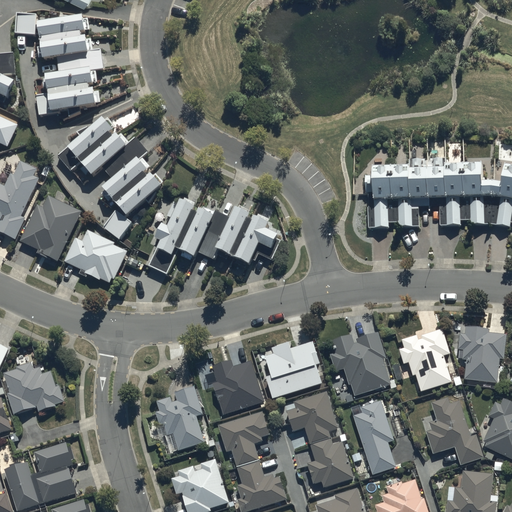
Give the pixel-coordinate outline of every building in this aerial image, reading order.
[(38,16),(19,15),(17,36),(38,37),(38,35),(43,34),(45,47),(39,48),(40,59),(45,59),(45,60),(59,58),(61,75),(49,76),(49,79),(44,80),(45,90),(50,89),(51,95),(38,96),(41,116),(58,114),(58,111),(100,106),(100,103),(102,102),(101,92),(97,92),(96,89),(93,90),(92,86),(96,86),(96,83),(100,83),(98,71),(105,70),(103,50),(94,52),(93,40),(89,40),(89,37),(85,38),(84,33),(88,33),(88,30),(91,30),(90,19),(86,20),(86,17),(41,23),(41,26),(38,25),(38,16)] [(0,101),(5,104),(7,98),(9,99),(17,83),(6,78),(6,75),(17,75),(16,54),(0,54),(0,101)] [(0,143),(9,148),(19,126),(0,116),(0,143)] [(114,200),(123,209),(120,212),(118,211),(106,229),(122,241),(134,224),(126,218),(129,216),(130,217),(164,188),(162,185),(164,184),(158,176),(156,177),(154,175),(151,177),(149,174),(152,172),(150,170),(152,168),(145,159),(150,154),(137,139),(132,144),(123,135),(121,137),(119,135),(116,137),(114,134),(117,132),(116,130),(118,128),(110,120),(108,122),(106,119),(92,130),(90,128),(79,133),(83,138),(60,158),(73,172),(84,164),(86,167),(82,170),(88,178),(93,175),(95,177),(106,169),(115,181),(106,188),(108,191),(104,194),(110,203),(114,200)] [(447,204),(438,204),(440,226),(467,226),(463,160),(444,162),(447,204)] [(467,226),(491,226),(492,177),(483,177),(483,160),(463,160),(467,226)] [(491,226),(511,228),(511,162),(505,161),(500,177),(492,177),(491,226)] [(418,205),(430,205),(428,162),(410,164),(411,204),(418,205)] [(430,205),(438,204),(447,204),(444,162),(428,162),(430,205)] [(0,220),(1,221),(0,222),(0,231),(17,240),(27,219),(23,217),(40,180),(35,177),(38,170),(22,163),(16,176),(12,174),(6,188),(0,185),(0,220)] [(395,227),(391,164),(371,164),(372,175),(366,174),(368,230),(389,229),(395,227)] [(420,228),(418,205),(411,204),(410,164),(391,164),(395,227),(420,228)] [(39,206),(21,242),(40,250),(38,253),(59,263),(83,213),(48,196),(46,202),(47,202),(44,208),(39,206)] [(164,228),(158,240),(163,243),(156,257),(151,267),(169,276),(178,259),(176,258),(178,253),(179,251),(182,253),(181,256),(192,262),(194,259),(196,260),(200,252),(216,261),(219,256),(228,260),(230,257),(239,261),(237,264),(247,269),(248,266),(251,267),(252,265),(257,255),(273,262),(283,242),(279,241),(281,237),(269,230),(272,224),(269,223),(270,220),(260,215),(259,217),(259,218),(257,217),(256,219),(255,221),(251,219),(253,216),(250,214),(252,211),(242,207),(241,209),(240,210),(239,209),(238,212),(233,220),(217,212),(216,213),(206,208),(205,210),(204,211),(203,210),(202,212),(200,215),(196,212),(198,209),(195,207),(197,205),(187,200),(186,202),(184,201),(183,203),(181,206),(176,204),(175,206),(169,217),(175,220),(171,228),(166,226),(164,228)] [(76,238),(65,261),(83,271),(81,275),(87,278),(89,275),(101,281),(102,280),(111,285),(113,280),(115,281),(129,252),(116,246),(117,244),(89,231),(86,236),(82,234),(79,240),(76,238)] [(464,378),(497,382),(502,332),(487,331),(488,325),(465,323),(461,357),(466,358),(464,378)] [(440,326),(402,338),(419,390),(452,380),(443,353),(448,352),(440,326)] [(346,366),(355,395),(391,383),(383,357),(386,356),(378,330),(353,338),(351,332),(332,338),(336,350),(330,352),(335,370),(346,366)] [(0,363),(9,344),(0,339),(0,363)] [(264,376),(272,398),(322,382),(309,339),(289,345),(288,341),(270,346),(272,351),(264,355),(271,374),(264,376)] [(212,381),(223,414),(264,401),(251,358),(232,364),(230,358),(212,363),(217,379),(212,381)] [(38,361),(4,371),(10,391),(7,392),(13,411),(35,404),(37,411),(64,402),(54,368),(42,372),(38,361)] [(202,413),(194,385),(174,390),(176,394),(156,400),(166,434),(174,432),(178,447),(204,439),(197,414),(202,413)] [(304,426),(315,461),(307,463),(313,483),(321,480),(323,486),(353,477),(341,440),(334,443),(330,430),(337,428),(325,391),(294,400),(297,407),(288,410),(294,429),(304,426)] [(1,396),(0,396),(0,430),(10,428),(1,396)] [(454,445),(460,464),(484,457),(477,433),(470,435),(460,399),(450,402),(448,397),(432,401),(437,419),(429,421),(431,428),(425,429),(431,452),(454,445)] [(511,401),(504,397),(483,442),(511,456),(511,401)] [(362,413),(353,415),(373,473),(395,466),(387,441),(394,439),(380,400),(360,407),(362,413)] [(233,485),(241,511),(287,497),(279,472),(264,477),(252,440),(268,435),(260,411),(219,424),(226,448),(231,447),(242,482),(233,485)] [(66,441),(35,451),(41,472),(73,462),(66,441)] [(176,494),(181,492),(187,511),(200,511),(230,503),(215,457),(178,469),(180,475),(171,478),(176,494)] [(27,460),(4,467),(18,510),(41,503),(27,460)] [(70,468),(37,478),(44,502),(77,493),(70,468)] [(493,473),(463,470),(462,486),(449,485),(445,511),(495,511),(497,497),(491,496),(493,473)] [(428,511),(418,477),(385,487),(389,499),(375,504),(377,511),(428,511)] [(364,511),(357,488),(316,501),(319,511),(364,511)] [(0,511),(10,511),(12,511),(6,491),(0,492),(0,511)] [(511,511),(511,492),(503,511),(511,511)] [(89,511),(84,497),(53,507),(54,511),(89,511)]
